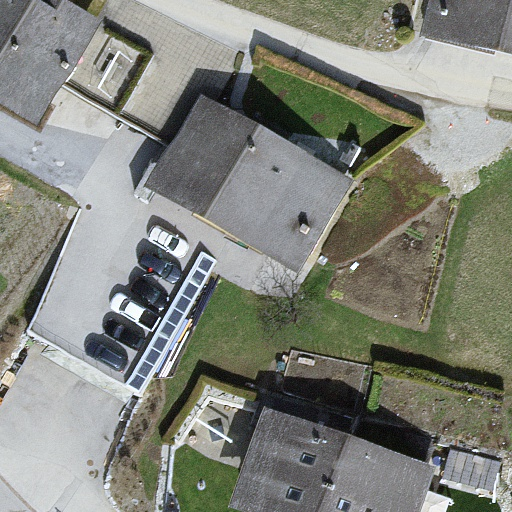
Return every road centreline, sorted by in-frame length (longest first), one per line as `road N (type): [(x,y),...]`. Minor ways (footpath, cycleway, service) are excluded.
road 1 (residential): [(173,0),(425,94),(511,109)]
road 2 (unknown): [(0,102),(272,256)]
